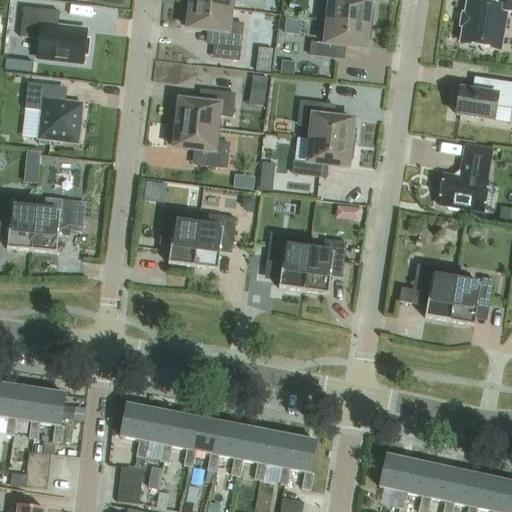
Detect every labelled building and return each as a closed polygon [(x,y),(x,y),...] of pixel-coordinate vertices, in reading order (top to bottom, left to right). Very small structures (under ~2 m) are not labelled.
[(188,0),(188,6),(232,11),(233,0),(188,0)] [(330,0),(328,22),(372,27),(374,12),(371,12),(372,3),(346,0),(330,0)] [(471,2),(463,45),(480,48),(483,53),(491,54),(495,51),(499,51),(505,13),(511,14),(511,0),(495,0),(494,6),(471,2)] [(232,11),(188,6),(186,21),(189,21),(188,30),(216,33),(214,46),(241,49),(243,26),(230,24),(232,11)] [(60,13),(24,9),(21,39),(41,41),(38,60),(83,65),(84,57),(89,58),(91,40),(86,40),(87,32),(58,29),(60,13)] [(372,27),(328,22),(325,45),(312,44),(311,57),(337,60),(339,47),(366,51),(367,41),(370,42),(372,27)] [(252,87),(249,106),(264,109),(266,89),(268,80),(253,77),(252,87)] [(511,84),(492,81),(490,95),(461,91),(459,102),(456,103),(454,106),(454,109),(455,112),(457,114),(457,116),(494,122),(496,108),(511,110),(511,84)] [(84,105),(60,103),(61,89),(29,85),(26,111),(42,113),(39,141),(79,146),(84,105)] [(174,125),(218,130),(220,118),(232,120),(235,96),(209,93),(208,105),(180,102),(179,111),(176,111),(174,125)] [(310,141),(355,146),(356,131),(353,131),(354,122),(327,119),(328,106),(302,103),(299,127),(312,128),(310,141)] [(218,130),(174,125),(172,140),(176,140),(175,149),(202,153),(201,166),(227,169),(230,145),(217,144),(218,130)] [(353,161),(355,146),(310,141),(308,164),(295,163),(293,175),(320,179),(321,166),(349,169),(350,160),(353,161)] [(492,152),(466,147),(461,174),(456,178),(445,176),(439,207),(447,208),(449,211),(457,213),(461,210),(484,214),(489,184),(487,183),(492,152)] [(32,253),(36,211),(22,210),(23,198),(0,195),(0,226),(10,227),(7,251),(32,253)] [(51,213),(36,211),(32,253),(57,255),(60,232),(71,233),(74,203),(52,201),(51,213)] [(364,220),(364,206),(341,206),(340,220),(364,220)] [(511,209),(501,208),(499,225),(511,227),(511,209)] [(169,265),(194,269),(199,227),(185,225),(186,214),(165,211),(161,240),(172,242),(169,265)] [(214,229),(199,227),(194,269),(219,272),(222,248),(233,250),(237,220),(215,217),(214,229)] [(279,290),(304,293),(310,252),(295,250),(297,238),(271,235),(267,264),(283,266),(279,290)] [(310,252),(304,293),(329,297),(332,273),(343,274),(347,245),(326,242),(324,254),(310,252)] [(450,324),(458,283),(459,273),(418,266),(414,292),(402,290),(400,303),(427,308),(425,320),(450,324)] [(458,283),(450,324),(475,328),(479,304),(490,306),(494,282),(482,280),(481,287),(458,283)] [(13,421),(17,388),(0,385),(0,433),(5,434),(5,437),(13,438),(16,421),(13,421)] [(42,392),(17,388),(13,421),(16,421),(31,424),(29,441),(38,442),(41,425),(37,424),(42,392)] [(66,396),(42,392),(37,424),(41,425),(55,427),(52,444),(61,446),(64,428),(61,428),(66,396)] [(145,459),(149,443),(145,443),(151,411),(128,406),(122,438),(139,441),(136,458),(145,459)] [(168,447),(175,415),(151,411),(145,443),(149,443),(163,446),(160,462),(169,464),(172,448),(168,447)] [(175,415),(168,447),(172,448),(169,464),(184,467),(193,469),(196,453),(192,452),(198,420),(175,415)] [(222,424),(198,420),(192,452),(196,453),(210,456),(207,472),(216,474),(219,457),(216,457),(222,424)] [(240,461),(246,429),(222,424),(216,457),(219,457),(234,460),(231,476),(240,478),(243,462),(240,461)] [(264,466),(270,434),(246,429),(240,461),(243,462),(258,465),(255,481),(264,483),(267,467),(264,466)] [(264,466),(267,467),(281,469),(278,485),(288,487),(291,471),(287,471),(294,438),(270,434),(264,466)] [(287,471),(291,471),(305,474),(302,490),(311,492),(314,476),(311,475),(318,443),(294,438),(287,471)] [(28,466),(50,468),(51,457),(30,454),(28,466)] [(402,494),(409,462),(385,457),(378,489),(397,493),(394,509),(403,511),(407,495),(402,494)] [(433,467),(409,462),(402,494),(407,495),(421,498),(418,511),(428,511),(431,500),(426,499),(433,467)] [(27,477),(49,480),(50,468),(28,466),(27,477)] [(449,504),(456,472),(433,467),(426,499),(431,500),(445,503),(443,511),(452,511),(454,505),(449,504)] [(121,481),(142,483),(143,472),(122,470),(121,481)] [(473,509),(480,477),(456,472),(449,504),(454,505),(469,508),(467,511),(477,511),(478,510),(473,509)] [(47,492),(49,480),(27,477),(26,489),(47,492)] [(496,511),(503,482),(480,477),(473,509),(478,510),(487,511),(496,511)] [(141,495),(142,483),(121,481),(119,493),(141,495)] [(511,511),(511,483),(503,482),(496,511),(511,511)] [(140,506),(141,495),(119,493),(118,504),(140,506)] [(283,501),(281,511),(303,511),(305,504),(283,501)]
